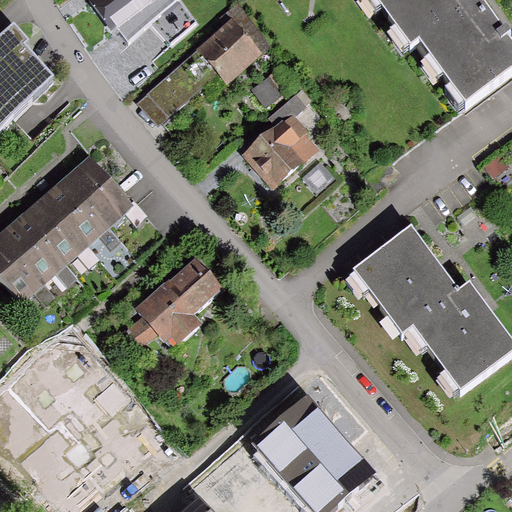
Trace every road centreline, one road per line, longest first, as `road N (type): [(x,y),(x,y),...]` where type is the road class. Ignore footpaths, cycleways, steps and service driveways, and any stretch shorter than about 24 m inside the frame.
road 1 (residential): [(449,502),(168,189),(39,0)]
road 2 (unknown): [(114,115),(0,211)]
